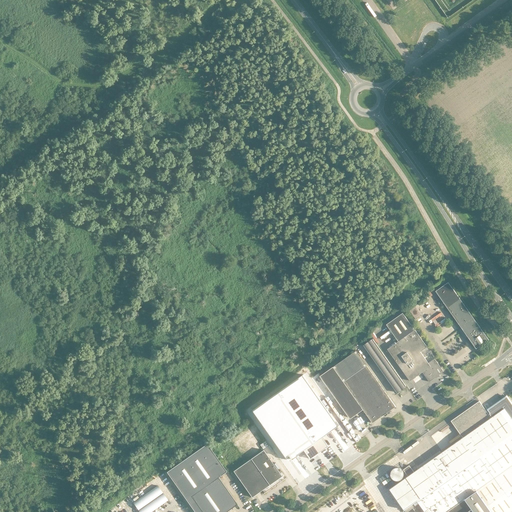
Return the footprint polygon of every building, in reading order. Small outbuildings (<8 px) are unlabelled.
[(435,291),(451,313),(464,304),(448,282),(435,291)] [(489,340),(464,304),(451,313),(476,348),(489,340)] [(403,313),(386,324),(398,341),(387,349),(410,381),(422,372),(425,376),(426,376),(426,377),(429,382),(437,376),(437,375),(438,374),(439,375),(444,371),(434,358),(428,363),(420,351),(427,347),(415,329),(415,330),(403,313)] [(356,350),(320,376),(348,415),(361,406),(372,423),(396,406),(356,350)] [(303,374),(277,393),(319,452),(329,446),(322,437),(339,425),(303,374)] [(255,408),(251,411),(284,458),(288,455),(291,459),(304,450),(310,459),(319,452),(277,393),(255,408)] [(509,511),(511,510),(511,403),(507,396),(488,409),(490,413),(489,413),(492,417),(491,418),(479,401),(451,421),(463,438),(390,489),(405,511),(406,511),(423,501),(428,508),(422,511),(509,511)] [(225,511),(237,504),(218,477),(226,471),(223,466),(207,443),(166,472),(194,511),(225,511)] [(252,497),(262,490),(264,493),(286,477),(281,470),(278,471),(263,450),(233,471),(252,497)] [(159,485),(135,503),(141,511),(151,511),(169,500),(159,485)]
